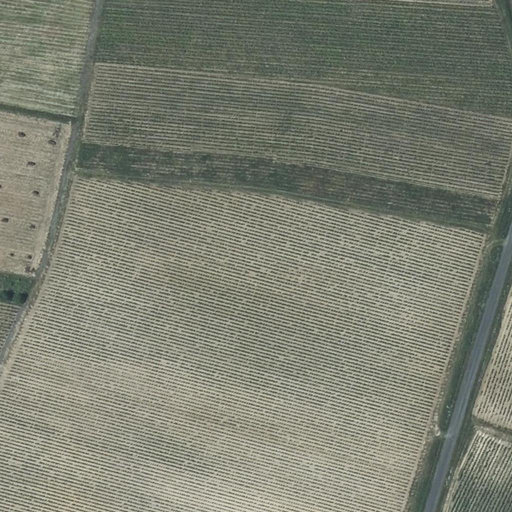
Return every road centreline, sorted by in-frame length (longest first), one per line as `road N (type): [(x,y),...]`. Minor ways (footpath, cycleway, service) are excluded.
road 1 (track): [(98,0),(39,274),(0,359)]
road 2 (unclassified): [(511,238),(431,511)]
